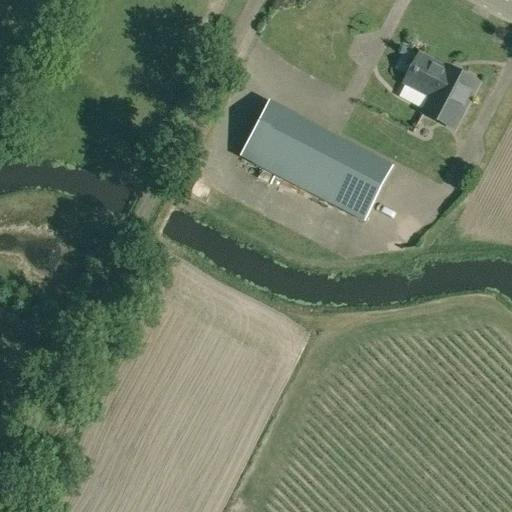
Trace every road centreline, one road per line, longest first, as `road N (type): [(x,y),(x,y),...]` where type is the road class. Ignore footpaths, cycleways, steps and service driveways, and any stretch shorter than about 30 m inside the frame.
road 1 (track): [(132,236),(0,473)]
road 2 (track): [(253,0),(132,236)]
